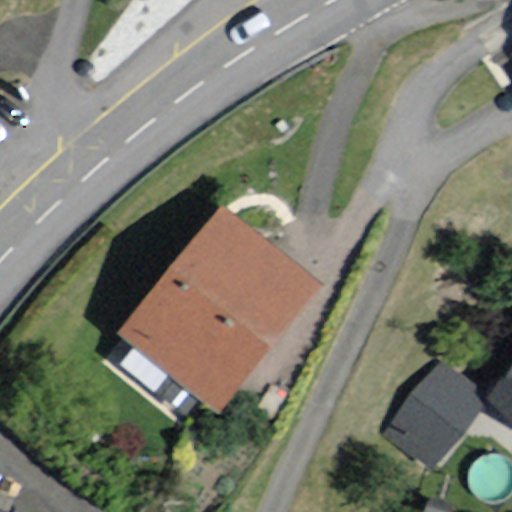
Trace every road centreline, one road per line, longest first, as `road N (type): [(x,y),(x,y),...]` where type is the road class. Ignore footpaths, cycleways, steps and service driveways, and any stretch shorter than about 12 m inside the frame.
road 1 (residential): [(511,30),(450,69),(411,112),(412,206),(274,511)]
road 2 (secondary): [(103,161),(202,81),(330,0)]
road 3 (residential): [(78,0),(60,87),(79,132),(103,161)]
road 4 (secondary): [(0,263),(103,161)]
